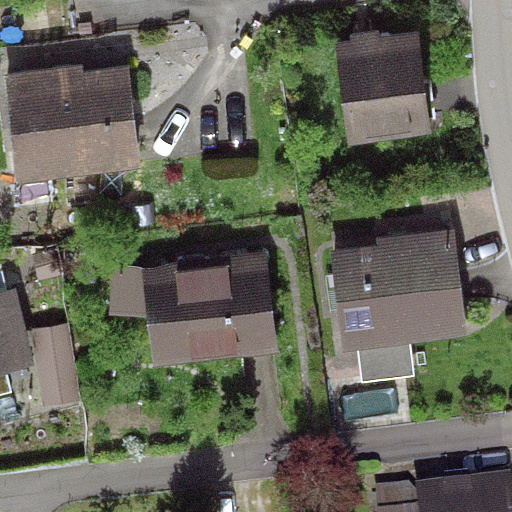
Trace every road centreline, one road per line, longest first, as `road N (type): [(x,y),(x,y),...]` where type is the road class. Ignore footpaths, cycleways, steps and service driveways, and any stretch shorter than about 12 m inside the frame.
road 1 (residential): [(11,511),(51,483),(511,426)]
road 2 (tertiary): [(511,160),(498,0)]
